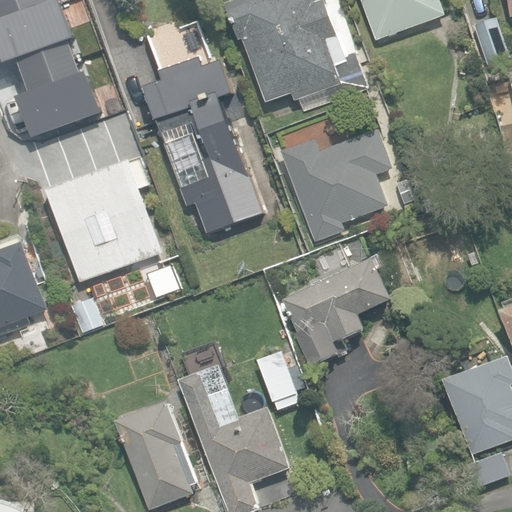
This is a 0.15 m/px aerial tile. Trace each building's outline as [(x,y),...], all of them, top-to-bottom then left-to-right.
[(246,39),(269,103),(293,94),(296,101),(355,80),(325,0),(243,0),(229,5),(242,40),(246,39)] [(363,0),(378,41),(448,16),(441,0),(363,0)] [(0,48),(0,96),(8,119),(59,100),(60,104),(64,103),(65,105),(80,100),(78,94),(97,87),(101,95),(114,90),(108,74),(98,77),(78,21),(72,23),(67,9),(6,31),(11,45),(0,48)] [(199,205),(209,233),(266,214),(226,96),(235,93),(223,59),(212,63),(197,18),(149,35),(165,82),(148,88),(189,208),(199,205)] [(476,26),(489,65),(511,58),(498,19),(476,26)] [(345,220),(388,205),(379,178),(399,171),(386,134),(325,156),(321,145),(286,157),(316,243),(349,231),(345,220)] [(49,190),(81,283),(121,269),(166,253),(134,161),(121,165),(49,190)] [(0,242),(0,339),(1,339),(0,335),(0,329),(7,326),(9,331),(32,322),(30,318),(54,309),(27,233),(0,242)] [(168,258),(180,296),(194,291),(181,253),(168,258)] [(297,335),(312,367),(343,353),(338,342),(368,328),(362,315),(395,300),(375,259),(286,301),(301,333),(297,335)] [(263,272),(274,302),(294,295),(282,265),(263,272)] [(262,271),(248,278),(253,290),(267,284),(262,271)] [(72,304),(81,334),(122,321),(112,291),(72,304)] [(165,310),(168,326),(186,322),(182,306),(165,310)] [(259,360),(289,446),(315,437),(285,351),(259,360)] [(447,380),(473,455),(511,441),(511,358),(511,357),(447,380)] [(181,380),(228,511),(253,511),(265,508),(255,481),(294,467),(266,391),(236,402),(230,385),(215,391),(207,371),(181,380)] [(121,428),(151,510),(197,494),(193,485),(199,482),(185,443),(186,442),(171,402),(121,420),(118,421),(121,428)] [(469,465),(478,490),(511,477),(511,474),(504,453),(469,465)]
